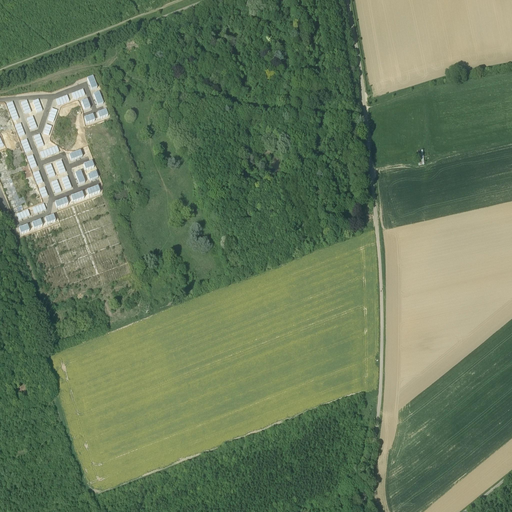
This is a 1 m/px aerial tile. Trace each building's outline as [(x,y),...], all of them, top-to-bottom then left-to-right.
[(92,77),(87,80),(91,91),(97,88),(92,77)] [(99,93),(93,95),(97,106),(103,104),(99,93)] [(87,100),(81,102),(84,111),(90,109),(87,100)] [(12,102),(6,105),(10,113),(15,111),(12,102)] [(15,111),(10,113),(13,121),(18,119),(15,111)] [(106,111),(97,114),(99,119),(108,116),(106,111)] [(92,116),(84,119),(86,124),(95,121),(92,116)] [(46,125),(43,134),(49,136),(52,127),(46,125)] [(57,147),(48,150),(50,155),(59,152),(57,147)] [(48,150),(40,153),(42,159),(50,155),(48,150)] [(80,152),(69,156),(71,161),(82,157),(80,152)] [(61,161),(55,163),(60,174),(65,172),(61,161)] [(92,162),(83,165),(85,171),(94,168),(92,162)] [(51,165),(45,167),(49,178),(55,176),(51,165)] [(80,172),(75,174),(79,185),(85,183),(80,172)] [(96,173),(87,176),(89,181),(98,178),(96,173)] [(67,177),(61,179),(66,190),(71,188),(67,177)] [(57,181),(51,183),(55,194),(61,192),(57,181)] [(98,187),(86,191),(89,197),(100,193),(98,187)] [(44,188),(39,190),(42,198),(47,196),(44,188)] [(82,193),(70,197),(73,203),(84,199),(82,193)] [(66,199),(55,203),(57,209),(68,205),(66,199)] [(53,216),(45,219),(47,225),(55,222),(53,216)] [(40,221),(32,224),(34,230),(42,227),(40,221)] [(27,226),(19,229),(21,235),(29,231),(27,226)]
